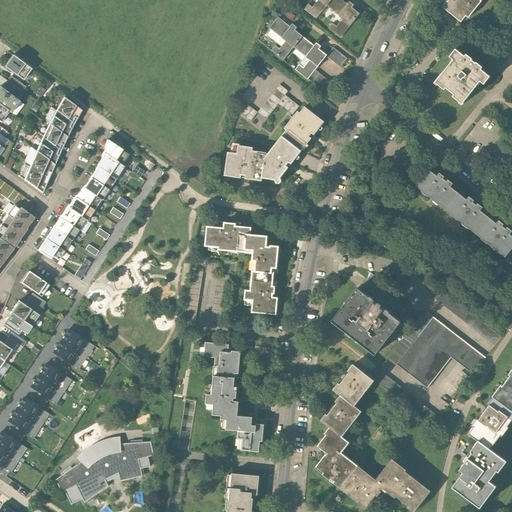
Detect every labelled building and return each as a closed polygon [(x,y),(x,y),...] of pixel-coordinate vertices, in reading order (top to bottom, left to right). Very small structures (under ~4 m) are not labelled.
[(308,5),(304,10),(316,19),(327,6),(331,0),(318,0),(312,8),(308,5)] [(331,0),(327,6),(337,14),(346,3),(342,0),(331,0)] [(480,0),(448,0),(448,1),(447,0),(443,5),(444,6),(443,8),(461,23),(466,16),(468,18),(482,1),(480,0)] [(332,24),(328,29),(340,38),(360,14),(351,6),(353,4),(349,1),(346,3),(337,14),(343,19),(336,27),(332,24)] [(293,15),(289,12),(285,18),(289,21),(293,15)] [(268,28),(280,37),(288,26),(277,17),(268,28)] [(274,45),(270,50),(283,60),(293,47),(302,37),(302,36),(294,29),(295,27),(291,23),(288,26),(280,37),(285,41),(279,49),(274,45)] [(293,47),(304,56),(312,46),(302,37),(293,47)] [(298,65),(294,69),(307,80),(308,79),(315,70),(326,57),(326,56),(318,49),(320,46),(315,42),(312,46),(304,56),(309,60),(303,68),(298,65)] [(326,57),(340,68),(347,59),(333,48),(326,56),(326,57)] [(453,60),(435,83),(444,90),(446,88),(454,95),(453,97),(462,105),(480,82),(484,85),(490,77),(481,70),(483,68),(476,63),(472,60),(473,59),(466,54),(465,56),(455,49),(449,57),(453,60)] [(32,69),(12,55),(4,67),(23,81),(32,69)] [(334,85),(315,70),(308,79),(327,94),(334,85)] [(279,85),(257,112),(258,113),(266,119),(278,104),(292,115),(299,107),(285,96),(288,92),(279,85)] [(19,101),(0,87),(0,105),(9,112),(11,113),(19,101)] [(74,124),(82,111),(64,97),(56,110),(74,124)] [(0,105),(0,122),(1,123),(9,112),(0,105)] [(248,105),(241,114),(251,121),(258,113),(257,112),(248,105)] [(288,131),(283,137),(302,152),(312,139),(310,138),(313,134),(315,136),(325,123),(306,107),(300,114),(298,112),(285,129),(288,131)] [(67,137),(74,124),(56,110),(49,124),(67,137)] [(61,151),(67,137),(49,124),(42,138),(61,151)] [(268,153),(264,159),(261,178),(263,179),(275,180),(277,184),(280,184),(282,182),(280,179),(289,168),(287,166),(289,163),(292,165),(302,152),(283,137),(282,136),(268,153)] [(55,165),(61,151),(42,138),(36,151),(55,165)] [(129,154),(107,140),(103,153),(122,165),(129,154)] [(262,182),(263,179),(261,178),(264,159),(268,153),(253,151),(253,148),(238,146),(237,154),(228,153),(224,176),(241,178),(242,176),(247,177),(246,180),(262,182)] [(48,179),(55,165),(36,151),(30,165),(48,179)] [(122,165),(103,153),(97,167),(116,179),(124,167),(122,165)] [(24,180),(42,193),(48,179),(30,165),(24,180)] [(116,179),(97,167),(90,178),(109,190),(116,179)] [(415,184),(445,209),(458,193),(449,186),(452,183),(447,179),(445,181),(442,178),(443,176),(439,172),(436,175),(427,169),(415,184)] [(109,190),(90,178),(83,188),(101,200),(102,201),(109,190)] [(0,194),(14,205),(26,213),(33,204),(0,179),(0,194)] [(101,200),(83,188),(74,198),(94,210),(101,200)] [(466,199),(458,193),(445,209),(475,233),(488,217),(479,210),(482,207),(477,203),(476,205),(472,202),(473,200),(468,196),(466,199)] [(129,202),(120,196),(116,202),(126,208),(129,202)] [(94,210),(74,198),(67,207),(85,220),(87,221),(94,210)] [(25,228),(31,217),(26,213),(14,205),(7,215),(8,215),(25,228)] [(123,213),(113,206),(109,211),(119,219),(123,213)] [(85,220),(67,207),(60,218),(78,230),(85,220)] [(19,238),(25,228),(8,215),(1,225),(19,238)] [(496,223),(488,217),(475,233),(505,257),(511,248),(511,236),(509,234),(511,231),(507,227),(505,229),(502,226),(503,224),(499,220),(496,223)] [(78,230),(60,218),(53,228),(71,240),(72,241),(78,230)] [(219,250),(246,253),(248,233),(252,233),(253,227),(237,225),(237,223),(225,222),(224,227),(207,226),(206,246),(219,248),(219,250)] [(0,239),(12,248),(19,238),(1,225),(0,226),(0,239)] [(109,233),(99,226),(96,232),(106,239),(109,233)] [(71,240),(53,228),(45,239),(64,251),(71,240)] [(269,235),(252,233),(248,233),(246,253),(254,253),(254,260),(257,260),(256,271),(275,272),(276,268),(279,268),(281,245),(272,244),(272,246),(268,246),(269,235)] [(0,254),(4,258),(12,248),(0,239),(0,254)] [(45,239),(38,251),(50,259),(52,256),(58,260),(64,251),(45,239)] [(99,250),(88,242),(84,248),(95,256),(99,250)] [(82,261),(73,274),(80,278),(89,266),(82,261)] [(219,264),(208,262),(206,273),(218,275),(219,264)] [(203,272),(192,270),(183,329),(194,331),(203,272)] [(274,286),(275,272),(256,271),(253,270),(251,290),(246,290),(245,301),(254,301),(253,313),(278,315),(279,298),(274,297),(274,294),(275,294),(276,286),(274,286)] [(49,286),(28,271),(20,283),(41,297),(49,286)] [(229,277),(218,275),(210,322),(222,324),(229,277)] [(358,290),(332,322),(375,356),(401,324),(358,290)] [(441,290),(434,298),(495,346),(502,338),(441,290)] [(39,315),(18,301),(10,313),(31,327),(39,315)] [(424,312),(389,359),(428,389),(451,358),(472,375),(485,358),(424,312)] [(10,313),(2,324),(18,335),(21,331),(26,334),(31,327),(10,313)] [(69,327),(60,340),(86,357),(94,344),(69,327)] [(60,340),(51,352),(77,370),(86,357),(60,340)] [(11,350),(0,341),(0,358),(3,361),(11,350)] [(217,367),(217,377),(235,378),(236,374),(239,374),(241,352),(232,352),(232,353),(227,353),(228,346),(205,344),(203,358),(215,359),(214,367),(217,367)] [(47,362),(38,374),(64,391),(72,379),(47,362)] [(332,391),(339,396),(353,407),(374,381),(371,380),(352,365),(347,372),(349,373),(339,386),(337,384),(332,391)] [(511,369),(509,374),(510,376),(503,386),(501,385),(492,396),(493,397),(511,410),(511,369)] [(378,371),(371,380),(374,381),(432,427),(439,418),(378,371)] [(38,374),(29,387),(55,405),(64,391),(38,374)] [(222,420),(228,420),(238,417),(239,402),(234,402),(234,398),(237,398),(237,392),(234,392),(235,378),(217,377),(214,376),(212,395),(207,395),(206,404),(214,405),(213,415),(222,416),(222,420)] [(190,396),(193,387),(186,385),(183,393),(190,396)] [(24,396),(15,409),(40,426),(49,413),(24,396)] [(360,413),(353,407),(339,396),(334,403),(336,404),(326,417),(324,415),(319,422),(328,428),(340,438),(360,413)] [(511,420),(511,410),(493,397),(488,404),(490,405),(478,420),(477,420),(472,426),(474,427),(469,434),(478,441),(490,450),(500,436),(502,437),(509,428),(507,427),(511,420)] [(15,409),(6,421),(32,439),(40,426),(15,409)] [(106,424),(104,417),(98,419),(100,426),(106,424)] [(253,418),(238,417),(228,420),(227,430),(238,431),(237,440),(242,440),(241,451),(259,453),(260,442),(263,442),(264,426),(255,425),(255,426),(252,426),(253,418)] [(347,444),(340,438),(328,428),(323,435),(325,436),(316,447),(326,455),(325,457),(324,456),(315,468),(323,474),(321,476),(329,482),(330,480),(334,483),(332,485),(339,490),(356,468),(339,454),(347,444)] [(2,429),(0,431),(0,446),(18,459),(27,446),(2,429)] [(56,480),(62,493),(66,491),(71,502),(82,496),(85,503),(109,486),(106,479),(118,474),(120,482),(143,476),(141,468),(151,466),(148,457),(154,456),(152,442),(122,444),(121,437),(112,438),(105,440),(96,444),(87,450),(81,454),(77,459),(82,462),(56,480)] [(506,462),(490,450),(478,441),(470,452),(471,453),(458,470),(462,473),(451,488),(479,509),(496,487),(489,482),(497,472),(498,473),(506,462)] [(0,446),(0,465),(10,472),(18,459),(0,446)] [(375,482),(356,468),(339,490),(346,495),(347,493),(351,496),(349,499),(356,504),(358,502),(366,508),(376,496),(377,497),(381,493),(379,491),(382,488),(389,493),(405,472),(392,461),(375,482)] [(415,511),(430,492),(405,472),(389,493),(395,498),(396,497),(408,506),(407,508),(412,511),(415,511)] [(232,473),(231,488),(242,488),(241,492),(253,493),(253,495),(258,496),(260,476),(232,473)] [(227,509),(228,510),(253,511),(254,498),(253,498),(253,495),(253,493),(241,492),(242,488),(231,488),(230,500),(228,500),(227,509)]
